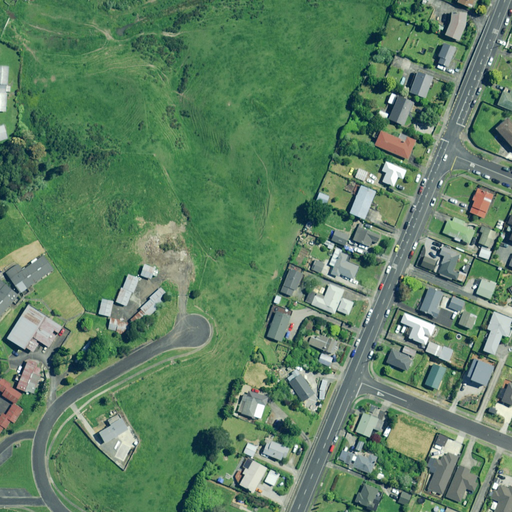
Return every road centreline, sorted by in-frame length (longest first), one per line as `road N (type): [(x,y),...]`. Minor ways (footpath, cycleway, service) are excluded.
road 1 (residential): [(193,330),(74,392),(49,416),(37,465),(61,511)]
road 2 (residential): [(351,379),(444,151)]
road 3 (residential): [(511,443),(351,379)]
road 4 (residential): [(444,151),(504,0)]
road 5 (residential): [(296,511),(351,379)]
